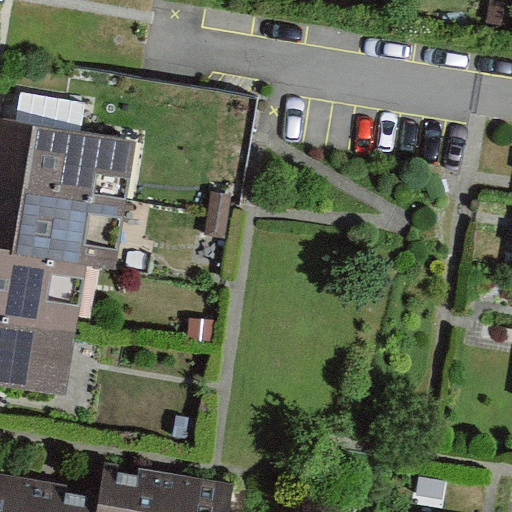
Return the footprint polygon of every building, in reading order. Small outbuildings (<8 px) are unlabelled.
[(0,136),(0,200),(118,217),(127,154),(0,136)] [(0,200),(0,263),(78,275),(109,279),(118,217),(0,200)] [(0,328),(69,338),(78,275),(0,263),(0,328)] [(0,392),(60,401),(69,338),(0,328),(0,392)] [(152,511),(156,487),(94,477),(90,504),(88,511),(152,511)] [(215,511),(218,498),(156,487),(152,511),(215,511)] [(28,511),(31,494),(0,488),(0,511),(28,511)] [(88,511),(90,504),(31,494),(28,511),(88,511)]
